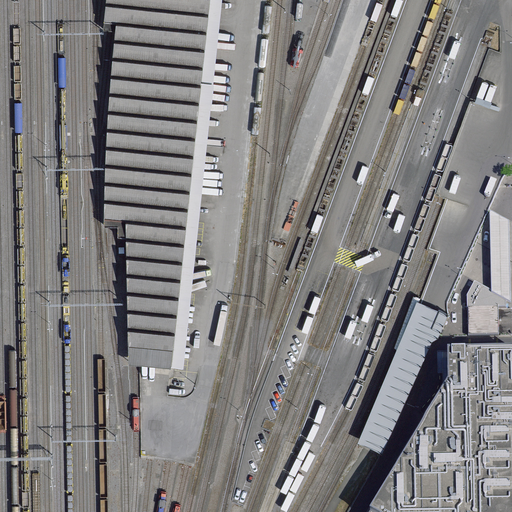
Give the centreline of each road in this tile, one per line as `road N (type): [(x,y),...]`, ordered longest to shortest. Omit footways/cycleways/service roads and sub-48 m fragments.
road 1 (unknown): [(489,0),(410,215),(366,259),(342,251),(335,217),(417,0)]
road 2 (unknown): [(505,0),(493,139),(420,328)]
